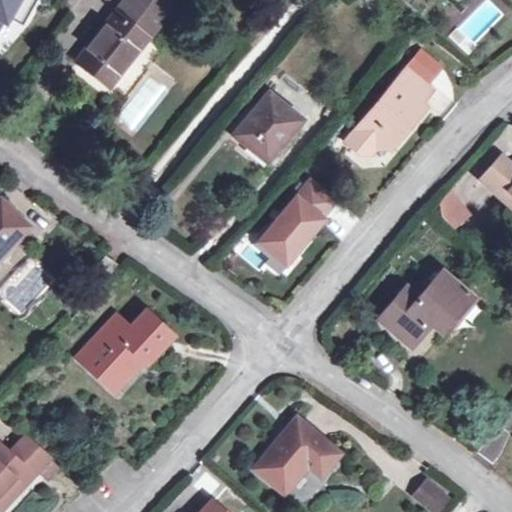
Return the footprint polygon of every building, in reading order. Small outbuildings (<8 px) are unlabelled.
[(0,0),(0,18),(7,23),(9,19),(13,12),(26,20),(38,0),(0,0)] [(160,24),(129,0),(127,0),(78,62),(109,87),(160,24)] [(158,0),(129,0),(160,24),(171,10),(158,0)] [(320,49),(337,63),(352,45),(334,31),(320,49)] [(431,93),(406,71),(346,145),(361,158),(371,157),(381,145),(390,153),(426,109),(421,105),(431,93)] [(233,134),(268,162),(302,121),(267,93),(233,134)] [(511,169),(501,158),(481,179),(503,199),(508,192),(511,195),(511,169)] [(324,221),(321,219),(334,204),(310,183),(259,243),(286,265),(324,221)] [(455,191),(434,203),(450,230),(471,218),(455,191)] [(511,207),(511,195),(508,192),(503,199),(511,207)] [(0,255),(28,225),(0,199),(0,255)] [(286,265),(259,243),(255,248),(270,261),(267,265),(278,275),(282,270),(286,265)] [(380,319),(410,345),(435,314),(447,325),(471,296),(442,272),(419,298),(407,288),(380,319)] [(138,356),(145,361),(147,364),(172,338),(144,312),(128,329),(114,316),(77,357),(110,387),(138,356)] [(117,393),(145,361),(138,356),(110,387),(117,393)] [(254,469),(283,493),(306,466),(320,476),(337,454),(296,419),(254,469)] [(0,445),(0,510),(48,458),(25,438),(10,455),(0,445)] [(414,496),(433,511),(435,511),(445,500),(425,482),(414,496)]
